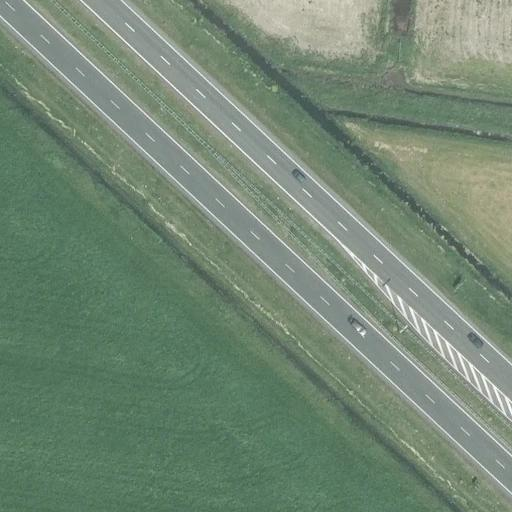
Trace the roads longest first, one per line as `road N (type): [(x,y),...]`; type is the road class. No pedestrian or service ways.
road 1 (trunk): [(3,0),(511,475)]
road 2 (trunk): [(511,383),(101,0)]
